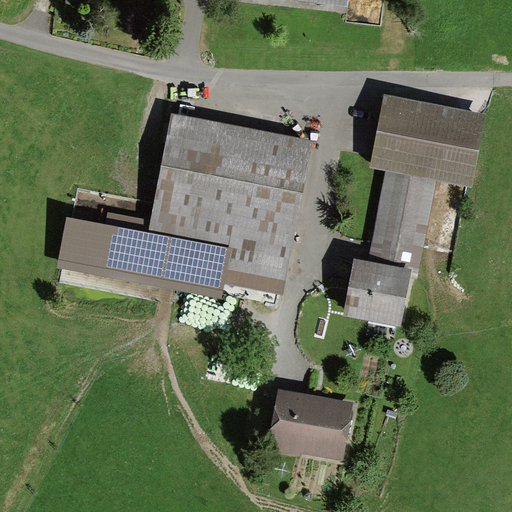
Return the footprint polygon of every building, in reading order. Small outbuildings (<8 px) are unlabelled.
[(147,0),(90,0),(89,15),(146,20),(147,0)] [(343,0),(223,0),(223,7),(341,20),(343,0)] [(474,134),(379,118),(368,184),(382,186),(366,277),(415,285),(431,194),(463,200),(474,134)] [(301,162),(172,139),(151,261),(61,245),(54,286),(219,314),(225,283),(278,292),(301,162)] [(405,291),(350,284),(343,338),(397,345),(405,291)] [(345,418),(274,409),(268,461),(339,469),(345,418)]
